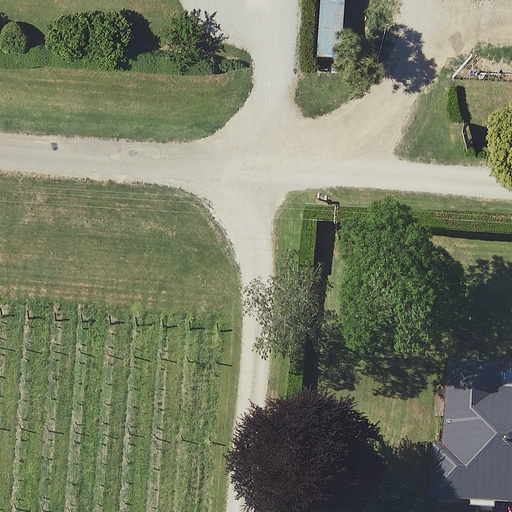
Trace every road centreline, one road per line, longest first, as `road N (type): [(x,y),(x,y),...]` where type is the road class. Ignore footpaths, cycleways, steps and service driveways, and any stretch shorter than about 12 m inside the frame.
road 1 (unclassified): [(0,165),(193,179),(339,69),(346,0)]
road 2 (unknown): [(293,104),(511,146)]
